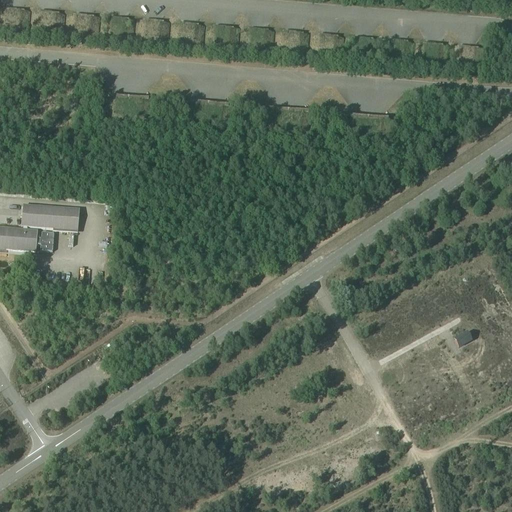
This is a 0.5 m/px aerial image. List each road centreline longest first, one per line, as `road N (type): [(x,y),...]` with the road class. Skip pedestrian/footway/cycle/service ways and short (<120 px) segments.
road 1 (track): [(310,275),(417,462),(433,511)]
road 2 (track): [(390,414),(191,511)]
road 3 (track): [(511,409),(325,511)]
